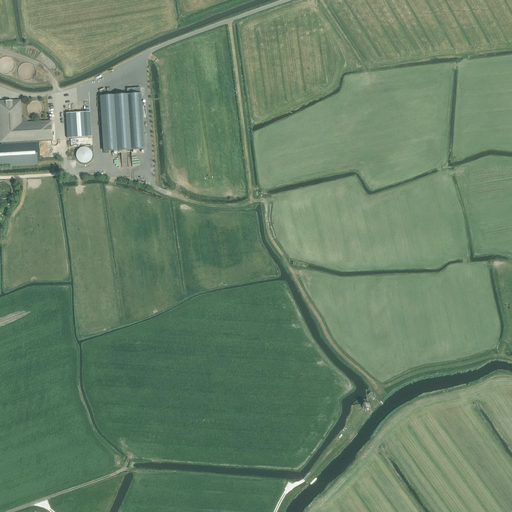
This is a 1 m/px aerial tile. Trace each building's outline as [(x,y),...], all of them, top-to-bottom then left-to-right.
[(114,154),(117,154),(116,151),(133,150),(133,153),(136,153),(135,150),(144,150),(141,111),(140,88),(127,89),(127,95),(101,96),(104,152),(114,152),(114,154)] [(23,117),(21,117),(20,101),(0,102),(0,142),(1,143),(1,145),(0,145),(0,166),(38,164),(36,141),(52,140),(51,121),(28,123),(27,121),(26,119),(25,118),(23,117)] [(66,114),(67,139),(91,137),(90,112),(66,114)] [(86,163),(87,163),(88,162),(89,161),(90,160),(91,159),(92,158),(92,157),(92,156),(92,154),(92,153),(91,152),(91,151),(90,150),(89,149),(88,148),(87,147),(85,147),(84,147),(83,147),(81,147),(80,148),(79,149),(78,149),(77,150),(77,152),(76,153),(76,154),(76,155),(76,157),(76,158),(77,159),(78,160),(79,161),(80,162),(81,163),(82,163),(83,163),(85,163),(86,163)] [(366,402),(363,404),(362,407),(364,410),(367,411),(368,411),(370,410),(370,408),(371,405),(368,403),(366,402)]
